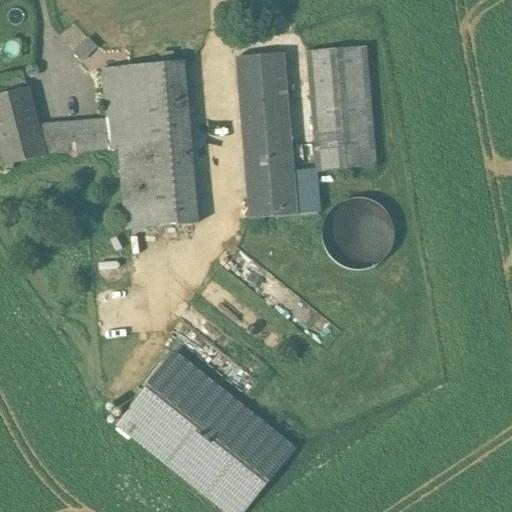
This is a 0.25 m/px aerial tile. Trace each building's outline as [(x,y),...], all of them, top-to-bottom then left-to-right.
[(364,49),(310,52),(318,172),(375,167),(364,49)] [(236,59),(241,120),(288,116),(283,55),(236,59)] [(117,67),(117,57),(100,57),(100,67),(117,67)] [(101,71),(106,123),(108,151),(109,153),(118,152),(125,231),(198,225),(184,64),(101,71)] [(26,92),(0,98),(0,133),(2,141),(0,141),(0,145),(6,167),(43,157),(44,156),(108,151),(106,123),(58,126),(58,132),(37,133),(26,92)] [(295,191),(288,116),(241,120),(247,194),(295,191)] [(297,217),(295,191),(247,194),(249,220),(297,217)] [(400,243),(372,192),(329,215),(357,266),(400,243)] [(244,511),(293,450),(173,355),(118,424),(228,511),(244,511)]
